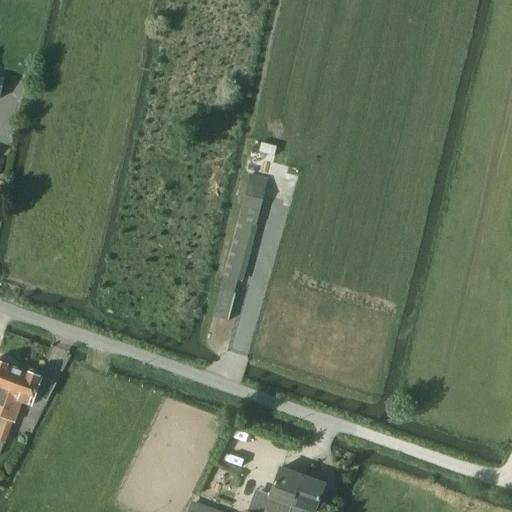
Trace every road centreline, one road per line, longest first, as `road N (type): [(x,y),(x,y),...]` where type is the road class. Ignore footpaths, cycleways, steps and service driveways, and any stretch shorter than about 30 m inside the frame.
road 1 (unclassified): [(360,433),(0,303)]
road 2 (unclassified): [(360,433),(511,483)]
